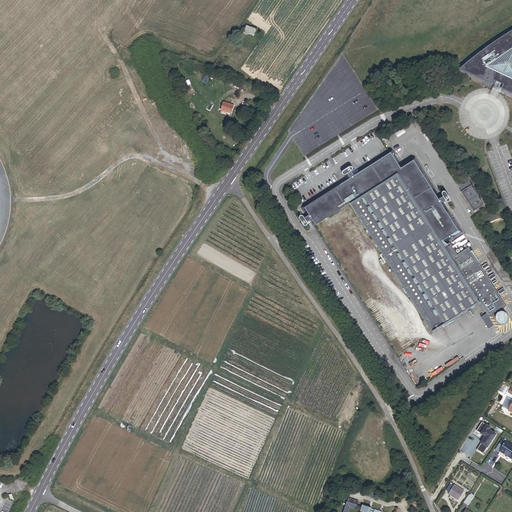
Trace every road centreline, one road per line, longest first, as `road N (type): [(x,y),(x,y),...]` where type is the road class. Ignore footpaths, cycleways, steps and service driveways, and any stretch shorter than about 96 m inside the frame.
road 1 (primary): [(39,494),(153,291),(229,178)]
road 2 (unclassified): [(271,240),(385,411),(429,507)]
road 3 (unclassified): [(295,224),(276,194),(280,179),(374,120),(440,97),(470,105)]
road 4 (primary): [(229,178),(356,0)]
road 5 (unclassified): [(414,400),(295,224)]
